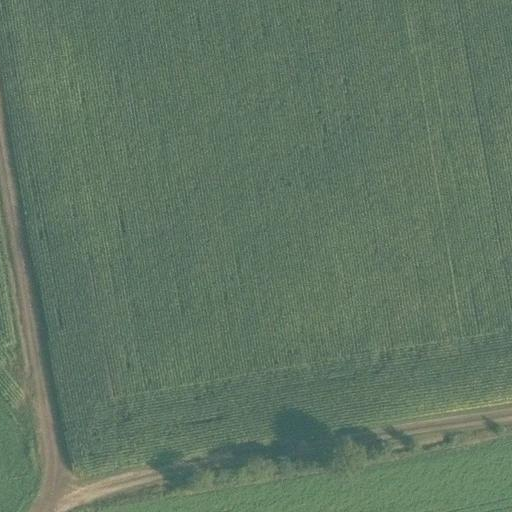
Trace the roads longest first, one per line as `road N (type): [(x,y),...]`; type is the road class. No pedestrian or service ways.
road 1 (track): [(47,498),(511,417)]
road 2 (track): [(32,511),(47,498),(0,175)]
